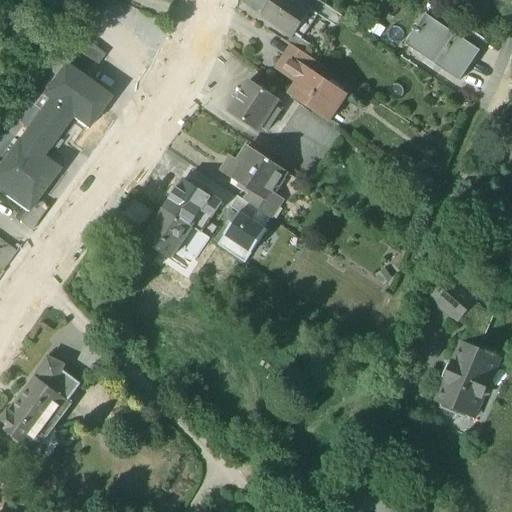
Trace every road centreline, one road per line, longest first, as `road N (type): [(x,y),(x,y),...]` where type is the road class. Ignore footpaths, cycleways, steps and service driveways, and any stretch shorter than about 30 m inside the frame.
road 1 (tertiary): [(0,322),(177,75),(205,0)]
road 2 (track): [(428,344),(393,314),(480,115)]
